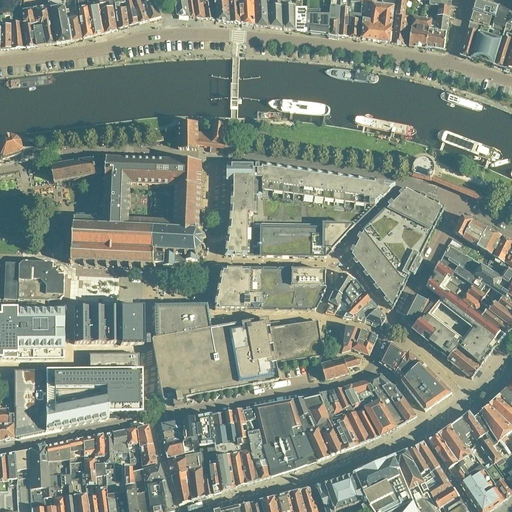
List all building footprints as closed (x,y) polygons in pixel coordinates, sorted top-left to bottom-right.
[(72,43),(67,20),(66,13),(65,8),(63,0),(48,0),(49,4),(50,4),(51,9),(51,10),(57,45),(72,43)] [(82,40),(79,18),(75,0),(63,0),(65,8),(66,13),(67,20),(72,43),(82,40)] [(77,0),(79,9),(89,7),(87,0),(77,0)] [(106,35),(102,12),(101,7),(99,0),(92,0),(94,8),(89,9),(94,37),(105,35),(106,35)] [(99,0),(101,7),(102,12),(110,10),(109,4),(113,4),(112,0),(99,0)] [(126,8),(121,9),(120,5),(125,4),(124,0),(112,0),(113,4),(113,7),(115,6),(116,10),(119,31),(130,28),(126,8)] [(133,1),(133,0),(124,0),(125,4),(126,8),(130,28),(140,24),(133,1)] [(149,21),(142,5),(140,0),(136,0),(133,1),(140,24),(149,21)] [(178,16),(190,18),(187,0),(174,0),(175,1),(175,2),(176,8),(178,16)] [(197,19),(194,0),(187,0),(190,18),(197,19)] [(194,0),(197,19),(205,20),(202,0),(194,0)] [(217,12),(215,0),(202,0),(205,20),(218,22),(217,12)] [(215,0),(217,12),(218,22),(231,24),(229,0),(215,0)] [(240,2),(239,0),(229,0),(231,24),(242,26),(240,2)] [(255,27),(254,0),(239,0),(240,2),(242,26),(255,27)] [(254,0),(255,27),(296,32),(295,0),(254,0)] [(322,36),(322,0),(308,0),(308,1),(308,10),(310,10),(310,34),(322,36)] [(336,0),(322,0),(322,36),(335,37),(336,0)] [(349,39),(350,0),(336,0),(335,37),(338,38),(349,39)] [(361,40),(362,3),(361,3),(360,0),(350,0),(349,39),(361,40)] [(396,13),(397,0),(382,0),(381,7),(378,6),(376,43),(379,43),(385,44),(390,44),(394,13),(396,13)] [(406,46),(410,17),(405,16),(406,0),(397,0),(396,13),(392,45),(406,46)] [(450,9),(451,0),(423,0),(423,1),(431,2),(430,7),(438,8),(450,9)] [(161,18),(153,1),(142,5),(149,21),(161,18)] [(496,19),(499,8),(476,2),(473,13),(487,17),(493,18),(496,19)] [(118,31),(113,7),(113,4),(109,4),(110,10),(102,12),(106,35),(118,32),(118,31)] [(376,43),(378,6),(370,6),(369,22),(363,21),(362,41),(367,41),(367,42),(373,42),(373,43),(376,43)] [(94,37),(89,9),(89,7),(79,9),(78,9),(84,39),(94,37)] [(438,8),(437,16),(449,18),(450,9),(438,8)] [(491,24),(505,29),(509,15),(510,15),(499,8),(496,19),(493,18),(491,24)] [(57,45),(51,10),(51,9),(23,11),(25,27),(33,26),(40,25),(44,47),(56,46),(57,45)] [(310,10),(308,10),(297,9),(296,32),(310,34),(310,10)] [(491,24),(493,18),(487,17),(473,13),(470,23),(481,26),(490,29),(491,24)] [(12,50),(11,22),(10,16),(0,17),(1,25),(1,32),(1,51),(12,50)] [(448,29),(449,18),(437,16),(436,27),(435,32),(438,32),(438,27),(448,29)] [(421,30),(422,19),(413,18),(412,29),(421,30)] [(432,27),(432,20),(422,19),(421,30),(429,31),(431,31),(432,27)] [(25,49),(22,22),(11,22),(12,50),(25,49)] [(479,33),(481,26),(470,23),(468,30),(479,33)] [(40,25),(33,26),(37,48),(44,47),(40,25)] [(37,48),(33,26),(25,27),(27,49),(37,48)] [(436,50),(438,32),(435,32),(436,27),(432,27),(431,31),(429,31),(427,49),(436,50)] [(436,50),(445,51),(448,29),(438,27),(438,32),(436,50)] [(418,48),(421,30),(412,29),(409,47),(410,47),(418,48)] [(427,49),(429,31),(421,30),(418,48),(427,49)] [(476,46),(479,33),(468,30),(465,39),(470,41),(469,44),(476,46)] [(499,50),(502,42),(503,39),(479,33),(476,46),(471,60),(494,66),(494,67),(499,50)] [(505,70),(511,47),(511,40),(503,38),(503,39),(502,42),(499,50),(494,67),(505,70)] [(471,60),(476,46),(469,44),(470,41),(465,39),(460,56),(471,60)] [(212,63),(163,68),(164,78),(213,73),(212,63)] [(310,66),(266,63),(265,73),(309,76),(310,66)] [(161,67),(121,72),(122,81),(162,77),(161,67)] [(385,78),(346,70),(344,80),(383,88),(385,78)] [(113,72),(74,76),(75,86),(114,81),(113,72)] [(65,77),(16,82),(17,92),(66,86),(65,77)] [(438,91),(400,81),(397,90),(436,100),(438,91)] [(494,111),(447,94),(443,103),(490,120),(494,111)] [(322,104),(284,100),(279,100),(274,101),(270,103),(268,106),(271,108),(274,111),(279,112),(283,113),(321,116),(326,116),(329,114),(330,111),(330,109),(329,106),(322,104)] [(413,136),(416,133),(413,129),(411,127),(408,125),(362,116),(358,116),(355,117),(354,119),(354,123),(356,124),(358,125),(406,136),(409,136),(413,136)] [(198,151),(198,146),(199,134),(199,124),(179,123),(178,151),(198,151)] [(224,145),(226,126),(214,125),(213,137),(211,145),(211,148),(210,153),(222,154),(223,151),(230,152),(231,146),(224,145)] [(496,150),(447,131),(443,130),(441,131),(438,132),(437,134),(436,137),(437,140),(440,143),(492,162),(496,162),(499,161),(502,159),(502,155),(500,153),(496,150)] [(211,145),(213,137),(199,134),(198,146),(211,148),(211,145)] [(22,148),(22,146),(21,144),(20,142),(18,140),(16,139),(14,138),(11,138),(6,140),(4,142),(2,144),(2,147),(2,150),(2,151),(3,156),(1,156),(2,160),(12,157),(22,155),(23,153),(24,153),(23,152),(23,149),(22,148)] [(202,163),(106,159),(106,161),(105,184),(104,202),(104,210),(119,210),(118,220),(114,220),(114,228),(198,232),(199,230),(202,163)] [(102,173),(101,169),(95,170),(94,163),(94,160),(52,167),(54,183),(56,183),(63,182),(97,177),(97,176),(100,175),(102,173)] [(415,165),(414,166),(414,167),(412,172),(414,176),(420,178),(428,180),(428,181),(431,181),(433,180),(433,178),(434,172),(435,172),(435,170),(434,169),(434,168),(434,167),(433,166),(432,165),(432,164),(431,163),(430,162),(429,161),(427,161),(426,161),(425,160),(424,160),(422,161),(421,161),(420,161),(418,162),(417,163),(416,163),(415,164),(415,165)] [(223,270),(215,311),(227,311),(315,312),(325,293),(326,293),(326,290),(337,269),(360,269),(393,310),(411,274),(414,276),(415,277),(423,261),(422,261),(421,261),(419,260),(445,208),(407,189),(406,189),(396,186),(386,184),(263,166),(232,166),(227,166),(227,182),(231,182),(231,188),(224,188),(223,270)] [(203,237),(198,232),(114,228),(114,220),(118,220),(119,210),(104,210),(104,212),(104,216),(104,219),(92,219),(92,216),(90,216),(90,218),(74,218),(74,225),(72,225),(72,227),(73,227),(73,247),(70,246),(70,248),(72,248),(72,252),(72,257),(72,261),(69,264),(70,265),(72,263),(84,264),(84,266),(86,267),(86,264),(95,264),(95,267),(97,267),(97,264),(106,265),(106,268),(108,268),(109,265),(118,265),(118,268),(120,268),(120,265),(129,266),(129,269),(131,269),(131,266),(141,266),(141,269),(143,269),(143,267),(148,267),(152,267),(154,269),(156,268),(154,266),(155,253),(163,253),(163,256),(165,256),(166,253),(174,254),(174,257),(176,257),(176,254),(185,254),(184,257),(187,257),(187,254),(195,255),(196,258),(197,257),(198,257),(197,254),(202,249),(205,250),(206,248),(203,247),(203,240),(206,239),(206,237),(203,237)] [(471,244),(480,226),(462,217),(462,218),(453,234),(471,244)] [(486,253),(495,234),(480,226),(471,244),(486,253)] [(499,247),(503,238),(495,234),(486,253),(493,258),(499,247)] [(504,264),(511,248),(511,241),(503,237),(503,238),(499,247),(493,258),(504,264)] [(453,239),(449,246),(458,252),(463,245),(453,239)] [(486,287),(494,275),(466,256),(466,257),(458,252),(449,246),(440,264),(454,274),(449,282),(468,296),(511,329),(511,316),(481,294),(486,287)] [(155,253),(154,266),(163,266),(163,269),(175,269),(175,265),(186,266),(186,262),(197,263),(197,257),(196,258),(195,255),(187,254),(187,257),(184,257),(185,254),(176,254),(176,257),(174,257),(174,254),(166,253),(165,256),(163,256),(163,253),(155,253)] [(35,263),(30,263),(23,263),(23,266),(20,266),(20,274),(19,301),(49,302),(49,301),(60,302),(62,300),(61,299),(64,297),(64,292),(65,292),(65,291),(64,291),(64,287),(65,287),(65,286),(64,286),(64,282),(65,282),(65,281),(65,277),(65,276),(62,273),(63,273),(57,267),(55,266),(54,264),(53,264),(50,264),(49,264),(42,264),(42,263),(42,264),(35,264),(35,263)] [(478,316),(451,296),(451,295),(442,289),(443,288),(446,284),(447,285),(449,282),(454,274),(440,264),(427,290),(433,295),(441,301),(446,305),(448,307),(441,316),(449,322),(456,313),(491,340),(490,341),(497,347),(506,337),(503,335),(493,327),(478,316)] [(0,301),(3,301),(3,302),(7,302),(7,300),(8,265),(3,265),(2,267),(0,267),(0,301)] [(19,301),(20,274),(20,266),(19,266),(19,265),(8,265),(7,300),(18,300),(18,301),(19,301)] [(511,271),(511,272),(501,265),(494,274),(511,286),(511,271)] [(334,316),(339,306),(356,281),(344,274),(343,275),(334,291),(329,302),(323,314),(334,316)] [(511,286),(494,274),(494,275),(486,287),(511,304),(511,286)] [(365,293),(356,281),(339,306),(334,316),(343,319),(351,306),(365,293)] [(511,330),(511,329),(468,296),(449,282),(447,285),(446,284),(443,288),(442,289),(451,295),(451,296),(478,316),(493,327),(503,335),(506,337),(506,336),(511,330),(511,331),(511,330)] [(511,304),(486,287),(481,294),(511,316),(511,304)] [(356,316),(371,302),(366,295),(365,293),(351,306),(343,319),(349,320),(354,321),(356,316)] [(412,331),(421,321),(422,322),(425,319),(426,320),(433,312),(439,304),(441,301),(433,295),(430,298),(427,302),(415,296),(415,297),(413,300),(413,301),(411,304),(410,305),(411,305),(409,309),(408,309),(409,310),(407,313),(406,314),(405,317),(404,318),(402,323),(408,328),(411,330),(411,331),(412,331)] [(446,305),(441,301),(439,304),(433,312),(447,324),(442,330),(446,334),(448,339),(436,352),(448,361),(449,362),(460,349),(482,367),(497,347),(490,341),(491,340),(456,313),(449,322),(441,316),(448,307),(446,305)] [(366,321),(380,313),(371,302),(356,316),(354,321),(365,324),(367,321),(366,321)] [(205,311),(205,307),(173,308),(177,335),(209,329),(205,311)] [(136,308),(122,308),(89,309),(87,309),(87,308),(84,308),(84,309),(81,309),(78,309),(78,310),(75,310),(74,310),(74,312),(74,333),(73,333),(73,339),(89,339),(122,338),(136,338),(140,338),(140,332),(139,332),(139,327),(137,327),(137,322),(136,322),(136,308)] [(162,330),(158,308),(155,308),(156,339),(161,338),(164,336),(165,337),(166,337),(165,330),(162,330)] [(177,335),(173,308),(158,308),(162,330),(165,330),(166,337),(177,335)] [(45,361),(63,360),(63,350),(64,350),(64,344),(64,340),(64,339),(63,339),(63,324),(63,320),(63,318),(63,314),(63,313),(62,311),(45,311),(45,310),(41,310),(41,311),(38,311),(38,312),(34,312),(34,313),(31,313),(30,313),(30,312),(27,311),(23,311),(23,312),(19,312),(19,311),(0,311),(0,313),(0,312),(0,360),(13,361),(19,361),(28,361),(29,361),(30,361),(31,361),(31,362),(45,361)] [(447,324),(433,312),(426,320),(425,319),(422,322),(421,321),(412,331),(436,352),(448,339),(446,334),(442,330),(447,324)] [(381,330),(386,319),(380,313),(366,321),(367,321),(373,324),(372,326),(381,330)] [(275,365),(269,332),(267,325),(266,319),(243,324),(227,327),(227,326),(226,327),(218,328),(217,328),(214,329),(210,330),(210,329),(209,330),(209,329),(177,335),(166,337),(165,337),(164,336),(161,338),(156,339),(152,340),(151,340),(151,341),(156,369),(158,407),(159,407),(171,405),(172,407),(172,408),(173,408),(174,408),(184,406),(185,405),(185,404),(184,398),(193,397),(202,395),(211,393),(211,394),(220,392),(229,390),(229,391),(260,385),(260,380),(270,379),(268,366),(275,365)] [(319,347),(318,343),(318,342),(319,342),(316,324),(307,326),(306,323),(279,327),(279,323),(267,325),(269,332),(275,365),(279,364),(278,364),(290,362),(290,363),(290,362),(302,360),(302,361),(308,360),(319,358),(319,359),(320,359),(320,358),(321,358),(321,355),(322,355),(320,347),(319,347)] [(351,352),(351,350),(355,341),(359,330),(358,330),(350,329),(350,328),(347,328),(342,328),(341,338),(340,338),(340,339),(341,339),(340,341),(339,341),(340,342),(340,344),(339,343),(339,344),(340,344),(339,348),(342,354),(351,352)] [(364,344),(368,334),(359,330),(355,341),(364,344)] [(376,340),(377,338),(368,334),(364,344),(355,341),(351,350),(363,355),(369,358),(376,340)] [(395,375),(407,355),(390,344),(389,346),(379,364),(386,369),(395,375)] [(482,367),(460,349),(449,362),(454,366),(453,368),(464,378),(466,376),(472,380),(472,379),(482,367)] [(401,382),(421,364),(408,353),(407,355),(395,375),(401,382)] [(64,421),(74,419),(75,419),(77,419),(77,418),(88,416),(88,417),(90,416),(95,415),(102,413),(106,412),(106,413),(106,412),(118,412),(117,413),(121,413),(124,413),(124,412),(136,412),(136,413),(136,414),(141,414),(143,412),(143,402),(141,400),(141,390),(143,388),(143,381),(141,379),(141,371),(137,371),(137,355),(127,355),(103,355),(88,355),(88,365),(89,365),(89,371),(88,370),(73,370),(58,371),(43,371),(28,371),(13,371),(13,379),(13,380),(14,380),(14,382),(13,382),(13,383),(14,383),(14,384),(14,387),(13,387),(13,401),(13,409),(14,409),(14,415),(14,433),(15,433),(15,431),(24,430),(24,429),(28,428),(28,429),(34,427),(35,427),(43,425),(46,424),(46,425),(47,425),(47,424),(58,422),(58,423),(61,422),(65,421),(64,421)] [(359,365),(361,360),(355,357),(345,360),(347,369),(359,365)] [(347,369),(345,360),(344,359),(332,363),(331,363),(330,363),(335,379),(340,378),(349,375),(347,369)] [(335,379),(330,363),(326,365),(324,365),(321,366),(325,378),(326,382),(335,379)] [(452,395),(433,376),(423,366),(421,364),(401,382),(402,383),(420,407),(426,413),(452,395)] [(278,382),(277,377),(276,370),(275,365),(268,366),(270,379),(260,380),(260,385),(278,382)] [(394,405),(384,389),(391,385),(381,376),(368,382),(380,402),(381,401),(398,429),(398,430),(407,424),(394,405)] [(380,402),(368,382),(352,387),(361,405),(364,409),(365,411),(380,402)] [(403,399),(397,391),(391,385),(384,389),(394,405),(403,399)] [(361,405),(352,387),(344,389),(355,412),(357,411),(358,412),(364,409),(361,405)] [(355,412),(344,389),(336,392),(334,392),(340,405),(344,413),(345,416),(346,418),(356,413),(355,412)] [(511,394),(507,390),(501,397),(511,407),(511,394)] [(340,405),(334,392),(327,394),(333,408),(340,405)] [(333,408),(327,394),(320,396),(327,413),(334,410),(333,408)] [(332,423),(327,413),(320,396),(305,399),(317,430),(319,429),(332,423)] [(511,407),(501,397),(500,398),(491,405),(490,406),(511,426),(511,407)] [(317,430),(305,399),(293,402),(301,423),(303,430),(305,435),(317,430)] [(417,419),(407,405),(403,399),(394,405),(407,424),(417,419)] [(381,401),(380,402),(365,411),(381,439),(385,436),(394,431),(398,429),(381,401)] [(317,463),(305,435),(303,430),(301,423),(293,402),(283,403),(306,468),(311,466),(317,463)] [(306,468),(283,403),(278,405),(259,408),(254,409),(262,445),(264,452),(272,479),(296,471),(306,468)] [(360,447),(346,418),(345,416),(342,418),(340,415),(344,413),(340,405),(333,408),(334,410),(353,450),(360,447)] [(511,426),(490,406),(489,407),(488,408),(487,408),(486,409),(487,409),(483,412),(483,411),(482,412),(483,413),(481,414),(480,413),(479,414),(480,415),(491,434),(498,444),(500,442),(504,448),(508,446),(511,443),(511,426)] [(272,479),(264,452),(257,454),(255,446),(262,445),(254,409),(243,411),(250,445),(251,449),(255,466),(259,483),(272,479)] [(353,450),(334,410),(327,413),(332,423),(346,453),(353,450)] [(13,429),(13,415),(8,415),(8,411),(0,412),(0,441),(12,439),(12,429),(13,429)] [(250,445),(243,411),(233,413),(235,425),(238,443),(239,448),(245,446),(250,445)] [(381,439),(365,411),(359,414),(358,412),(357,411),(355,412),(356,413),(357,415),(362,427),(371,443),(381,439)] [(238,443),(235,425),(233,413),(225,414),(230,448),(239,448),(238,443)] [(362,427),(357,415),(356,413),(346,418),(360,447),(361,447),(361,446),(365,445),(370,443),(371,443),(362,427)] [(230,448),(225,414),(212,417),(216,446),(215,446),(215,450),(230,448)] [(469,414),(461,421),(479,446),(491,462),(493,465),(495,464),(502,459),(503,459),(499,452),(498,452),(497,452),(493,448),(491,444),(473,419),(474,419),(473,419),(469,414)] [(474,419),(473,419),(491,444),(493,448),(497,452),(498,452),(499,452),(504,448),(500,442),(498,444),(491,434),(480,415),(476,418),(474,419)] [(216,446),(212,417),(196,419),(200,448),(215,446),(216,446)] [(194,452),(199,448),(200,448),(196,419),(182,422),(185,439),(185,442),(191,441),(194,452)] [(479,446),(461,421),(460,422),(451,428),(471,456),(473,454),(472,452),(479,446)] [(164,441),(185,439),(182,422),(166,424),(161,425),(164,439),(164,441)] [(346,453),(332,423),(319,429),(332,458),(346,453)] [(152,449),(147,427),(136,430),(139,452),(152,449)] [(471,456),(451,428),(440,436),(439,436),(458,465),(461,462),(471,456)] [(332,458),(319,429),(317,430),(305,435),(317,463),(332,458)] [(137,449),(134,430),(125,432),(127,454),(128,457),(124,458),(125,467),(135,466),(135,464),(138,463),(137,449)] [(127,454),(125,432),(112,435),(113,455),(127,454)] [(113,455),(112,435),(102,436),(104,465),(104,466),(113,465),(113,455)] [(104,465),(102,436),(92,438),(94,466),(104,466),(104,465)] [(458,465),(439,436),(429,442),(448,470),(449,471),(458,465)] [(86,511),(85,495),(84,471),(94,471),(94,466),(92,438),(82,440),(84,469),(81,470),(81,464),(80,464),(70,465),(71,487),(72,488),(74,511),(86,511)] [(186,447),(185,442),(185,439),(164,441),(166,451),(186,447)] [(81,459),(80,441),(69,443),(70,461),(81,459)] [(185,442),(186,447),(166,451),(168,459),(194,454),(194,452),(191,441),(185,442)] [(71,487),(70,465),(70,461),(69,443),(49,447),(46,447),(49,490),(51,490),(61,489),(72,488),(71,487)] [(440,469),(426,447),(424,444),(423,444),(423,445),(416,449),(415,449),(429,471),(431,474),(440,469)] [(259,483),(255,466),(251,449),(246,450),(245,446),(239,448),(248,486),(259,483)] [(483,468),(491,462),(479,446),(472,452),(473,454),(483,468)] [(49,490),(46,447),(28,452),(28,471),(29,475),(29,488),(29,491),(42,490),(49,490)] [(248,486),(239,448),(230,448),(215,450),(219,466),(217,466),(222,495),(248,486)] [(154,457),(152,449),(139,452),(141,460),(154,457)] [(429,471),(415,449),(407,452),(421,476),(429,471)] [(222,495),(217,466),(219,466),(215,450),(207,451),(214,497),(215,497),(215,496),(221,495),(222,495)] [(214,497),(207,451),(200,452),(201,456),(204,479),(206,499),(214,497)] [(28,471),(28,452),(14,454),(15,472),(28,471)] [(407,453),(395,458),(395,459),(400,471),(409,492),(414,502),(417,509),(418,511),(440,511),(439,511),(433,500),(431,495),(428,491),(427,489),(425,485),(426,484),(424,479),(421,476),(407,452),(406,452),(407,453)] [(15,472),(14,454),(4,456),(6,481),(7,481),(16,480),(16,476),(15,472)] [(126,511),(124,495),(123,471),(123,467),(125,467),(124,458),(128,457),(127,454),(113,455),(113,465),(114,471),(115,481),(115,496),(117,511),(126,511)] [(485,471),(483,468),(473,454),(471,456),(461,462),(458,465),(449,471),(459,485),(466,480),(468,483),(470,481),(471,483),(474,481),(474,482),(483,473),(485,471)] [(206,499),(204,479),(201,456),(187,459),(188,466),(189,475),(193,504),(199,501),(206,499)] [(156,465),(154,457),(141,460),(142,468),(156,465)] [(189,475),(188,466),(187,459),(186,459),(186,460),(169,463),(170,470),(172,478),(189,475)] [(364,472),(355,476),(360,487),(367,502),(370,508),(392,497),(386,485),(387,484),(395,480),(392,475),(397,472),(400,471),(395,459),(386,462),(364,471),(364,472)] [(502,459),(495,464),(505,478),(511,487),(511,470),(511,471),(502,459)] [(493,465),(491,462),(483,468),(485,471),(494,484),(502,479),(493,465)] [(117,511),(115,496),(115,481),(114,471),(113,465),(104,466),(106,482),(106,489),(107,496),(105,497),(107,511),(117,511)] [(107,511),(105,497),(107,496),(106,489),(106,482),(104,466),(94,466),(94,471),(95,486),(97,511),(107,511)] [(164,482),(158,467),(142,471),(144,486),(156,484),(164,482)] [(452,488),(440,469),(431,474),(424,479),(426,484),(434,479),(437,484),(434,486),(434,487),(428,491),(431,495),(433,500),(452,488)] [(136,511),(134,493),(131,474),(135,473),(135,470),(123,471),(124,495),(126,511),(136,511)] [(97,511),(95,486),(94,471),(84,471),(85,495),(86,511),(97,511)] [(147,511),(144,486),(142,471),(135,473),(131,474),(134,493),(136,511),(147,511)] [(418,511),(417,509),(414,502),(409,492),(400,471),(397,472),(399,478),(395,480),(387,484),(393,496),(392,497),(370,508),(372,511),(418,511)] [(492,491),(490,487),(491,486),(483,473),(474,482),(474,481),(471,483),(470,481),(468,483),(466,480),(459,485),(468,497),(468,498),(477,511),(490,511),(492,511),(493,510),(505,502),(496,488),(492,491)] [(30,511),(31,509),(29,491),(29,488),(29,475),(16,476),(16,480),(16,487),(16,493),(16,511),(30,511)] [(193,504),(189,475),(172,478),(179,508),(181,507),(192,503),(193,504)] [(340,511),(367,502),(360,487),(355,476),(355,475),(317,489),(325,511),(340,511)] [(511,495),(511,491),(503,480),(502,479),(494,484),(506,500),(511,495)] [(16,493),(16,487),(7,488),(8,483),(0,483),(0,485),(1,494),(16,493)] [(160,511),(157,486),(156,484),(144,486),(147,511),(160,511)] [(173,511),(166,484),(157,486),(160,511),(173,511)] [(16,511),(16,493),(1,494),(0,485),(0,511),(16,511)] [(74,511),(72,488),(61,489),(63,511),(74,511)] [(439,511),(459,498),(452,488),(433,500),(439,511)] [(63,511),(61,489),(51,490),(53,511),(63,511)] [(310,489),(300,492),(305,511),(317,511),(311,491),(310,489)] [(43,511),(42,490),(29,491),(31,509),(30,511),(43,511)] [(53,511),(51,490),(49,490),(42,490),(43,511),(53,511)] [(299,492),(290,495),(290,494),(289,494),(292,511),(305,511),(300,492),(299,492)] [(292,511),(289,494),(288,495),(275,499),(274,499),(275,499),(277,511),(292,511)] [(453,511),(463,505),(459,498),(439,511),(440,511),(453,511)] [(277,511),(275,499),(274,499),(260,503),(262,511),(277,511)] [(262,511),(260,503),(239,509),(240,511),(262,511)]
